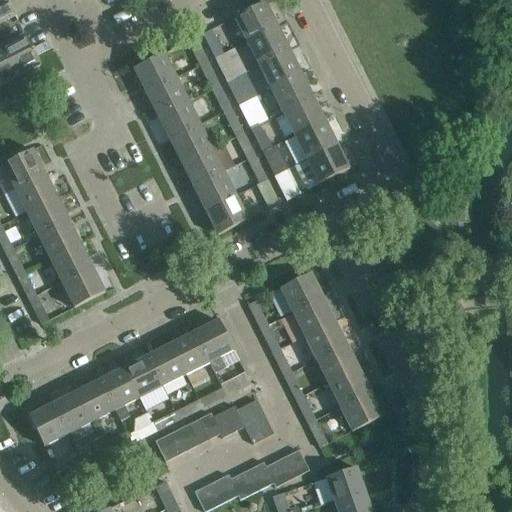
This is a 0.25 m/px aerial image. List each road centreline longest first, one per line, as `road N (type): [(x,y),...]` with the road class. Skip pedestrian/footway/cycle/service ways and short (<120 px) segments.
road 1 (residential): [(0,383),(325,221)]
road 2 (residential): [(426,511),(429,453),(419,406),(325,221)]
road 3 (residential): [(325,221),(377,194),(388,179),(387,158),(307,0)]
road 4 (residential): [(160,209),(119,229),(81,154),(112,138),(75,65)]
